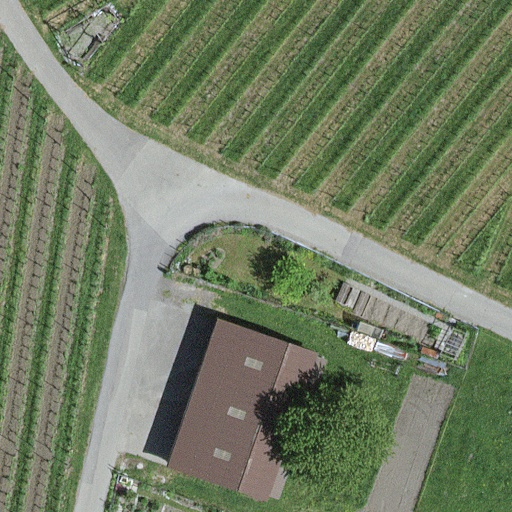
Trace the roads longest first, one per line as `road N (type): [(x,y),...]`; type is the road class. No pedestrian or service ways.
road 1 (residential): [(88,511),(137,281),(160,223),(187,197),(331,239),(511,325)]
road 2 (track): [(187,197),(94,126),(2,0)]
